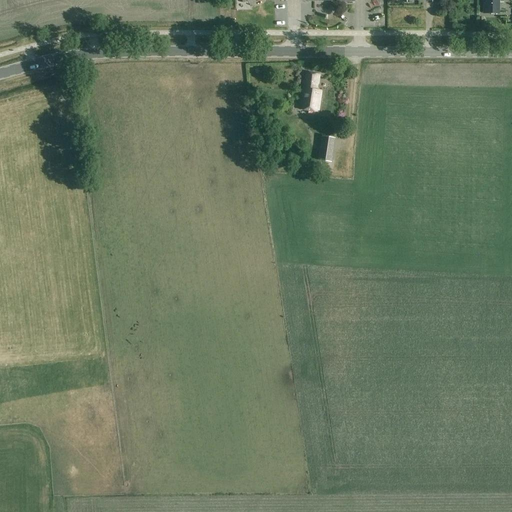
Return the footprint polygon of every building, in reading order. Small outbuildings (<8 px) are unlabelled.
[(276,0),(277,28),(289,28),(289,0),(276,0)] [(483,0),(483,14),(499,14),(499,0),(483,0)] [(335,14),(336,5),(319,4),(318,13),(335,14)] [(303,29),(311,29),(310,7),(302,7),(303,29)] [(410,69),(407,73),(417,80),(419,76),(410,69)] [(318,90),(320,74),(307,72),(306,80),(303,80),(300,110),(319,112),(322,90),(318,90)] [(318,160),(331,162),(335,138),(322,136),(318,160)]
